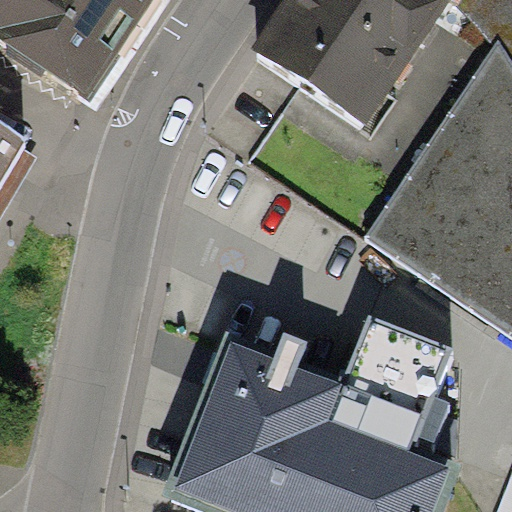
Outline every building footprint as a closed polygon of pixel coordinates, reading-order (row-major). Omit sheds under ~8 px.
[(0,0),(0,37),(89,94),(152,0),(0,0)] [(299,0),(259,60),(362,131),(448,2),(449,0),(299,0)] [(511,0),(449,0),(448,2),(458,8),(469,16),(485,33),(498,50),(511,70),(511,0)] [(511,339),(511,70),(498,50),(367,241),(511,339)] [(0,195),(26,152),(0,135),(0,195)] [(273,371),(234,355),(206,423),(175,499),(207,511),(440,511),(454,480),(416,465),(458,361),(372,326),(344,397),(300,380),(309,357),(283,346),(273,371)] [(511,511),(511,479),(499,511),(511,511)]
